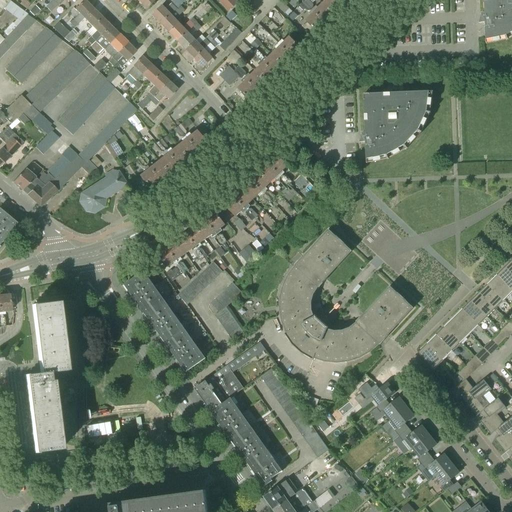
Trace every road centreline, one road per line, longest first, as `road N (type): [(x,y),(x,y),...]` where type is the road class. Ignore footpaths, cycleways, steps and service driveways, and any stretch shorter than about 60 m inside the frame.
road 1 (residential): [(511,508),(498,504),(395,371),(409,356),(511,480)]
road 2 (residential): [(1,511),(19,502),(178,481),(221,457)]
road 3 (tertiary): [(251,142),(394,0)]
road 4 (residential): [(251,142),(109,0)]
road 5 (residential): [(174,392),(265,330),(310,366)]
road 6 (residential): [(174,392),(79,262)]
road 7 (tertiary): [(132,236),(251,142)]
